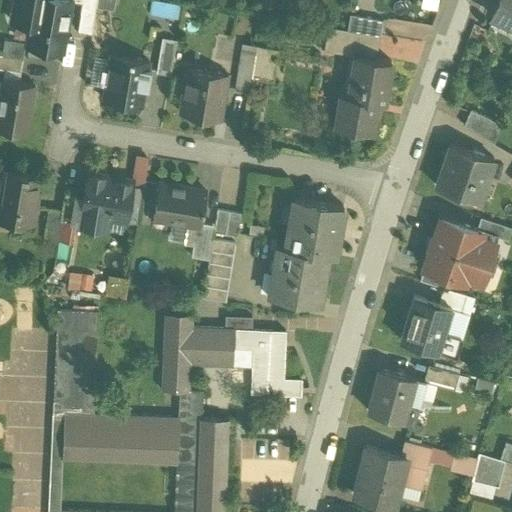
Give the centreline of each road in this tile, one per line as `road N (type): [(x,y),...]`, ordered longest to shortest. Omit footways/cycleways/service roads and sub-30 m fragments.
road 1 (residential): [(397,186),(64,127)]
road 2 (residential): [(307,511),(397,186)]
road 3 (residential): [(397,186),(460,0)]
